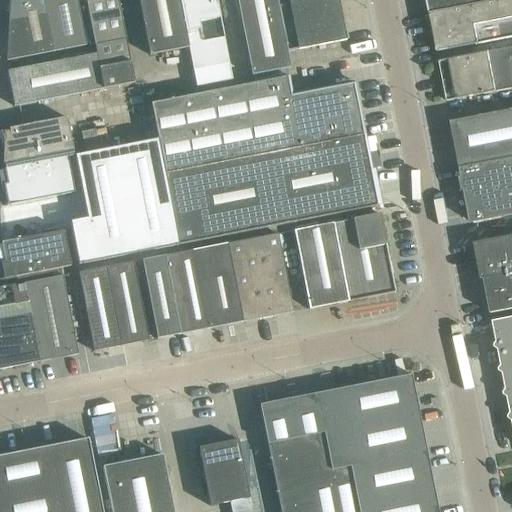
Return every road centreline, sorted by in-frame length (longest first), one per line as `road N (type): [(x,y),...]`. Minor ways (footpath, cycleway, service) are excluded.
road 1 (unclassified): [(0,409),(448,322)]
road 2 (unclassified): [(448,322),(382,0)]
road 3 (unclassified): [(487,511),(448,322)]
